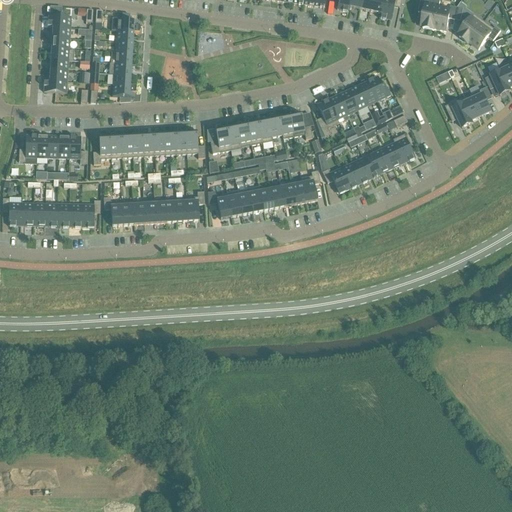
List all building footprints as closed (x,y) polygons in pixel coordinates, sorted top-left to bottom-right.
[(314,0),(314,8),(325,9),(325,0),(314,0)] [(338,0),(337,11),(348,13),(350,0),(338,0)] [(350,0),(348,13),(349,9),(359,11),(361,0),(350,0)] [(361,0),(359,11),(370,13),(372,0),(361,0)] [(372,0),(370,13),(380,15),(379,20),(380,20),(383,0),(372,0)] [(383,0),(380,20),(391,22),(393,8),(400,9),(401,0),(383,0)] [(434,31),(438,10),(438,7),(439,8),(440,3),(425,0),(421,0),(418,14),(424,15),(422,28),(423,29),(423,30),(434,32),(434,31)] [(455,21),(457,9),(451,7),(450,10),(439,8),(438,7),(438,10),(434,31),(446,33),(449,20),(455,21)] [(461,22),(463,10),(457,9),(455,21),(461,22)] [(112,19),(111,33),(116,33),(134,34),(139,35),(139,34),(139,28),(139,23),(130,22),(130,16),(122,14),(122,20),(112,19)] [(468,44),(484,23),(474,16),(459,37),(460,38),(459,39),(468,46),(469,45),(468,44)] [(71,19),(49,17),(48,29),(70,30),(71,19)] [(493,43),(501,33),(495,28),(494,30),(484,23),(468,44),(469,45),(479,52),(488,39),(493,43)] [(70,30),(48,29),(53,29),(52,40),(70,41),(70,30)] [(92,31),(78,30),(78,37),(85,37),(84,42),(85,42),(91,42),(92,31)] [(134,34),(116,33),(115,44),(133,45),(134,34)] [(70,41),(52,40),(51,50),(74,52),(69,51),(70,41)] [(133,45),(115,44),(115,54),(111,54),(132,55),(133,45)] [(74,52),(51,50),(51,61),(73,63),(74,52)] [(132,55),(111,54),(110,65),(109,65),(132,66),(132,55)] [(73,63),(51,61),(50,72),(68,73),(68,63),(73,63)] [(511,88),(511,70),(509,64),(499,69),(499,70),(500,69),(509,90),(510,90),(511,88)] [(132,66),(109,65),(109,76),(131,77),(132,66)] [(509,90),(500,69),(499,70),(489,74),(491,77),(485,80),(491,92),(496,89),(500,98),(511,93),(510,90),(509,90)] [(68,73),(50,72),(49,82),(44,82),(67,84),(68,73)] [(448,74),(448,73),(443,76),(445,79),(446,82),(451,80),(451,79),(448,74)] [(113,76),(113,87),(136,88),(130,87),(131,77),(109,76),(108,76),(113,76)] [(377,78),(367,83),(377,104),(391,97),(387,89),(383,91),(377,78)] [(67,84),(44,82),(44,94),(66,95),(67,84)] [(367,83),(357,88),(367,108),(377,104),(367,83)] [(136,88),(113,87),(112,98),(134,99),(135,95),(136,88)] [(357,88),(347,92),(357,113),(367,108),(357,88)] [(492,100),(487,89),(470,96),(473,101),(481,118),(491,113),(486,103),(492,100)] [(347,92),(338,97),(347,117),(357,113),(347,92)] [(338,97),(328,101),(339,125),(338,122),(343,119),(345,123),(349,121),(347,117),(338,97)] [(328,101),(316,107),(322,119),(316,122),(324,138),(330,136),(328,130),(339,125),(328,101)] [(471,123),(463,105),(464,105),(462,101),(445,108),(452,124),(458,121),(462,130),(473,125),(472,122),(471,123)] [(481,118),(473,101),(464,105),(463,105),(471,123),(472,122),(481,118)] [(391,113),(390,114),(393,120),(404,114),(401,108),(391,113)] [(382,114),(386,123),(393,120),(390,114),(391,113),(389,111),(382,114)] [(289,115),(294,139),(305,137),(305,142),(312,140),(310,128),(303,129),(300,113),(289,115)] [(289,115),(279,117),(283,141),(294,139),(289,115)] [(279,117),(268,120),(272,143),(273,143),(272,139),(282,137),(283,141),(279,117)] [(405,117),(394,122),(397,128),(408,123),(405,117)] [(268,120),(257,122),(262,145),(272,143),(268,120)] [(366,121),(362,123),(364,127),(366,132),(371,130),(366,121)] [(257,122),(247,124),(251,147),(262,145),(257,122)] [(247,124),(236,126),(241,150),(241,149),(251,147),(247,124)] [(236,126),(225,128),(230,152),(241,150),(236,126)] [(353,130),(358,140),(362,137),(361,134),(366,132),(364,127),(359,129),(358,127),(353,129),(353,130)] [(225,128),(214,130),(217,142),(210,144),(213,156),(230,152),(225,128)] [(185,132),(174,133),(176,157),(187,156),(185,132)] [(196,132),(185,132),(187,156),(198,155),(198,160),(205,160),(204,148),(197,148),(196,132)] [(174,133),(164,134),(165,157),(176,157),(174,133)] [(367,141),(374,138),(372,133),(365,136),(367,141)] [(153,134),(142,135),(144,159),(154,158),(153,134)] [(164,134),(153,134),(154,158),(165,157),(164,134)] [(357,139),(355,134),(348,137),(350,142),(357,139)] [(142,135),(131,136),(133,159),(144,159),(142,135)] [(121,136),(110,137),(111,161),(122,160),(121,136)] [(131,136),(121,136),(122,160),(133,159),(131,136)] [(405,136),(394,141),(405,165),(416,160),(405,136)] [(37,137),(26,137),(25,151),(19,151),(19,164),(25,164),(25,160),(36,160),(37,137)] [(48,138),(37,137),(36,160),(47,160),(48,138)] [(110,137),(98,138),(99,154),(93,154),(93,167),(100,166),(100,161),(111,161),(110,137)] [(59,138),(48,138),(47,160),(58,161),(59,138)] [(69,138),(59,138),(58,161),(69,161),(69,138)] [(81,139),(69,138),(69,161),(80,161),(80,165),(86,166),(87,153),(80,153),(81,139)] [(395,145),(384,150),(394,170),(405,165),(394,141),(393,141),(395,145)] [(343,146),(336,149),(339,155),(346,152),(343,146)] [(384,150),(373,155),(383,175),(394,170),(384,150)] [(373,155),(363,160),(372,180),(383,175),(373,155)] [(363,160),(352,165),(361,185),(372,180),(363,160)] [(288,170),(289,175),(299,173),(297,161),(287,163),(288,170)] [(233,164),(234,171),(241,169),(240,163),(233,164)] [(266,164),(265,165),(266,171),(266,174),(277,172),(276,165),(274,166),(273,163),(266,164)] [(276,165),(277,172),(288,170),(287,163),(276,165)] [(352,165),(341,170),(350,190),(361,185),(352,165)] [(255,170),(244,172),(245,178),(256,176),(255,170)] [(328,171),(322,174),(327,185),(333,183),(339,196),(350,190),(341,170),(330,175),(328,171)] [(223,176),(224,182),(235,179),(233,173),(223,176)] [(312,178),(301,180),(302,185),(305,205),(317,203),(313,186),(320,185),(318,173),(311,174),(312,178)] [(302,185),(291,187),(295,207),(305,205),(302,185)] [(291,187),(281,189),(284,209),(295,207),(291,187)] [(258,188),(248,190),(253,215),(263,213),(258,188)] [(259,188),(258,188),(263,213),(274,211),(270,191),(260,193),(259,188)] [(281,189),(270,191),(274,211),(284,209),(281,189)] [(248,190),(237,192),(242,217),(253,215),(248,190)] [(237,192),(227,194),(231,219),(242,217),(237,192)] [(215,193),(207,194),(208,207),(217,205),(220,221),(231,219),(227,194),(226,195),(227,199),(216,201),(215,193)] [(197,199),(186,200),(188,223),(199,223),(198,206),(205,206),(204,194),(197,194),(197,199)] [(110,199),(103,200),(104,212),(111,212),(112,228),(123,227),(122,203),(111,204),(110,199)] [(9,201),(3,200),(2,213),(9,213),(8,228),(21,228),(21,205),(9,205),(9,201)] [(176,200),(165,201),(166,225),(177,224),(176,200)] [(186,200),(176,200),(177,224),(188,223),(186,200)] [(154,201),(143,202),(145,226),(155,225),(154,201)] [(165,201),(154,201),(155,225),(166,225),(165,201)] [(94,207),(81,206),(81,229),(93,229),(94,215),(100,215),(100,203),(94,202),(94,207)] [(143,202),(132,203),(134,227),(145,226),(143,202)] [(132,203),(122,203),(123,227),(134,227),(132,203)] [(33,205),(21,205),(21,228),(33,228),(33,205)] [(45,206),(33,205),(33,228),(45,228),(45,206)] [(57,206),(45,206),(45,228),(57,229),(57,206)] [(69,206),(57,206),(57,229),(69,229),(69,206)] [(81,206),(69,206),(69,229),(81,229),(81,206)]
